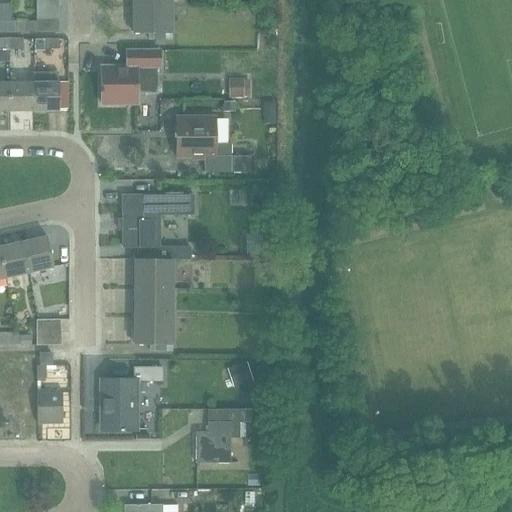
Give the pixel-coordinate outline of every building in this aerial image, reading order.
[(135,0),(136,33),(134,33),(134,34),(149,34),(149,40),(171,40),(171,0),(135,0)] [(58,7),(36,7),(36,19),(58,19),(58,7)] [(58,19),(36,19),(36,32),(58,32),(58,19)] [(0,32),(11,32),(11,22),(0,22),(0,32)] [(25,22),(11,22),(11,32),(25,32),(25,22)] [(9,40),(0,40),(0,50),(9,50),(9,40)] [(22,40),(9,40),(9,50),(22,50),(22,40)] [(59,50),(58,40),(44,40),(44,50),(59,50)] [(127,67),(101,68),(102,105),(137,104),(137,93),(157,93),(157,68),(160,68),(160,51),(147,51),(127,51),(127,67)] [(241,72),(240,92),(262,92),(262,73),(241,72)] [(58,73),(34,74),(34,83),(34,112),(58,112),(58,82),(58,73)] [(0,112),(9,112),(9,83),(0,82),(0,112)] [(34,112),(34,83),(9,83),(9,112),(34,112)] [(232,172),(251,172),(251,156),(232,156),(231,144),(217,144),(216,118),(176,118),(176,158),(204,158),(204,173),(232,173),(232,172)] [(193,196),(159,196),(122,196),(123,248),(138,248),(138,260),(172,260),(189,261),(190,248),(159,248),(159,215),(193,214),(193,196)] [(47,237),(23,243),(29,273),(54,267),(47,237)] [(29,273),(23,243),(0,247),(0,252),(5,278),(29,273)] [(266,254),(230,254),(230,268),(245,268),(245,262),(266,262),(266,254)] [(135,260),(135,274),(134,345),(149,345),(149,351),(171,352),(172,260),(138,260),(135,260)] [(60,320),(36,321),(36,334),(61,334),(60,320)] [(0,344),(12,344),(11,333),(0,333),(0,344)] [(61,334),(36,334),(36,346),(61,346),(61,334)] [(51,365),(51,354),(40,354),(40,365),(51,365)] [(45,366),(37,366),(37,379),(45,379),(45,366)] [(162,382),(162,368),(134,368),(134,381),(102,381),(102,430),(135,430),(135,382),(162,382)] [(62,391),(37,391),(37,424),(62,424),(62,391)] [(19,393),(0,392),(0,430),(19,430),(19,393)] [(230,464),(230,444),(230,439),(240,439),(240,423),(251,423),(251,410),(208,410),(208,433),(196,433),(196,464),(230,464)]
